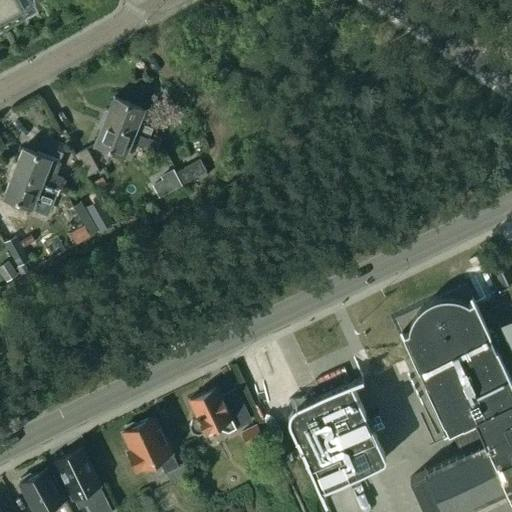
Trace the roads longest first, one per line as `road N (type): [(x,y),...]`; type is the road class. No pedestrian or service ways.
road 1 (tertiary): [(0,453),(511,206)]
road 2 (residential): [(0,89),(140,11)]
road 3 (unclassified): [(511,83),(390,0)]
